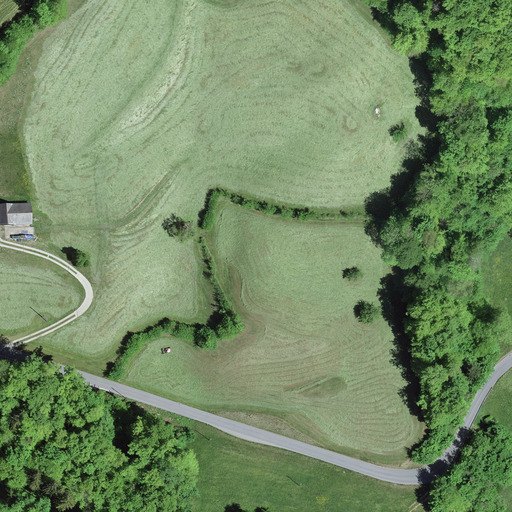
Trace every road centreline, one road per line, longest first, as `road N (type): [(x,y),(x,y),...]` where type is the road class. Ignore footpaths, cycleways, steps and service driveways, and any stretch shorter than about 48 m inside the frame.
road 1 (tertiary): [(0,351),(395,477),(439,469),(487,380),(511,356)]
road 2 (track): [(3,352),(76,314),(89,294),(65,266),(0,242)]
